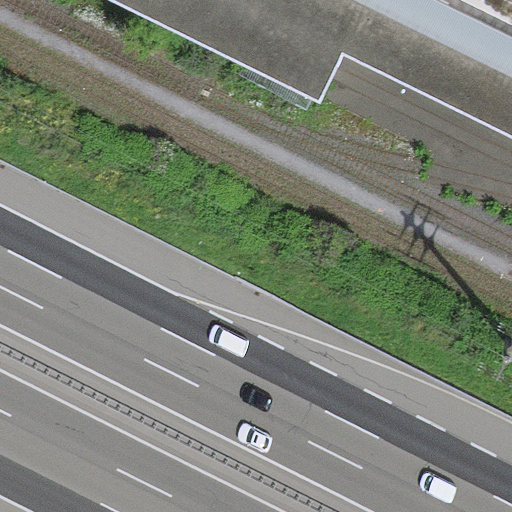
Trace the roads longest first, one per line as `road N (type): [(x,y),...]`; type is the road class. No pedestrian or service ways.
road 1 (motorway): [(491,511),(0,262)]
road 2 (motorway): [(0,431),(159,511)]
